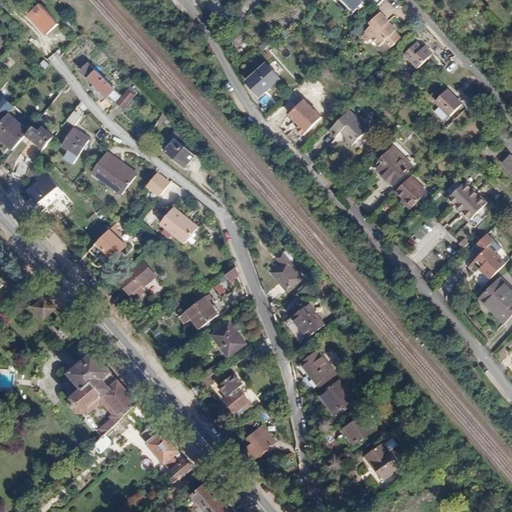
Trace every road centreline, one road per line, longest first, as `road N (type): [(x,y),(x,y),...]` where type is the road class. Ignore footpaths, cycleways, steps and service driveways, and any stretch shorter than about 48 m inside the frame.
road 1 (residential): [(316,511),(283,366),(222,212),(135,144),(51,47)]
road 2 (residential): [(187,0),(285,147),(458,317),(511,385)]
road 3 (primary): [(0,206),(265,511)]
road 4 (residential): [(421,0),(511,97)]
